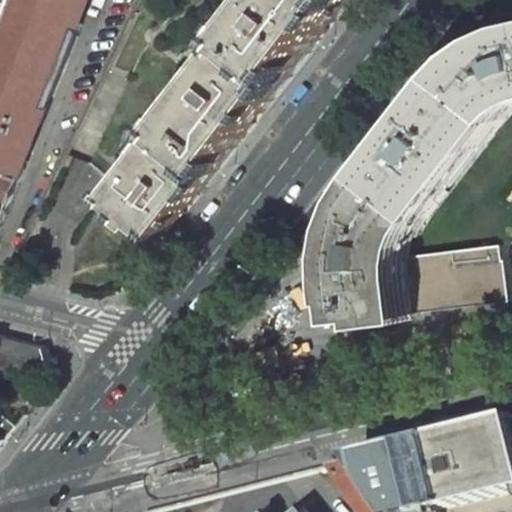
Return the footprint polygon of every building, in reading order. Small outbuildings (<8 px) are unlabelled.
[(3,0),(0,8),(0,194),(12,200),(90,0),(3,0)] [(350,0),(268,0),(117,196),(133,209),(130,213),(148,227),(151,223),(168,236),(350,0)] [(354,320),(511,300),(511,258),(510,259),(508,244),(511,243),(511,34),(505,38),(482,54),(462,75),(385,173),(370,197),(367,205),(362,216),(360,223),(355,250),(355,259),(327,261),(354,320)] [(0,231),(9,209),(0,205),(0,231)] [(51,375),(56,370),(57,368),(50,347),(0,334),(0,432),(9,439),(20,426),(0,409),(0,365),(0,364),(51,375)] [(511,511),(511,421),(375,455),(362,459),(397,511),(511,511)] [(0,450),(9,439),(0,432),(0,450)] [(397,511),(362,459),(335,466),(366,511),(397,511)]
